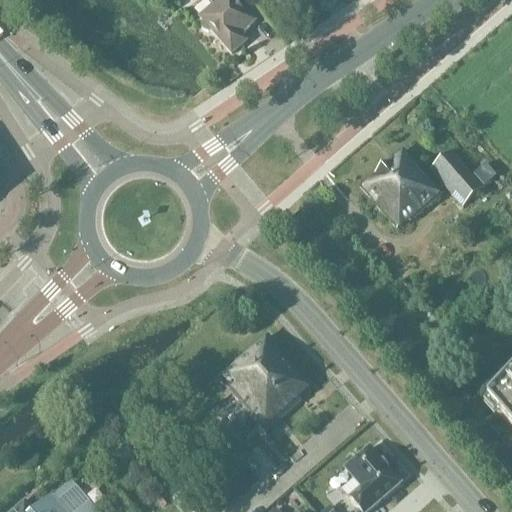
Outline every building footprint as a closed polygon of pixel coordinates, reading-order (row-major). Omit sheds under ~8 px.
[(201,26),(201,31),(204,34),(208,35),(212,33),(231,56),(246,43),(241,37),(248,31),(247,30),(255,23),(235,0),(207,0),(214,7),(200,19),(203,23),(201,26)] [(278,0),(286,9),(295,0),(278,0)] [(361,190),(397,231),(408,221),(410,224),(441,197),(403,153),(361,190)] [(431,173),(462,209),(484,190),(452,154),(431,173)] [(484,189),(496,178),(485,166),(473,177),(484,189)] [(298,400),(311,388),(267,338),(218,381),(265,435),(301,404),(298,400)] [(511,379),(488,400),(511,428),(511,379)] [(345,471),(362,491),(350,501),(359,511),(371,511),(401,486),(399,484),(399,485),(388,473),(389,472),(387,470),(383,466),(384,466),(382,464),(381,464),(371,452),(369,450),(345,471)] [(226,506),(256,480),(240,462),(210,488),(226,506)] [(95,511),(70,483),(52,499),(51,497),(33,511),(30,511),(23,504),(13,511),(95,511)] [(162,499),(157,503),(162,509),(167,505),(162,499)]
